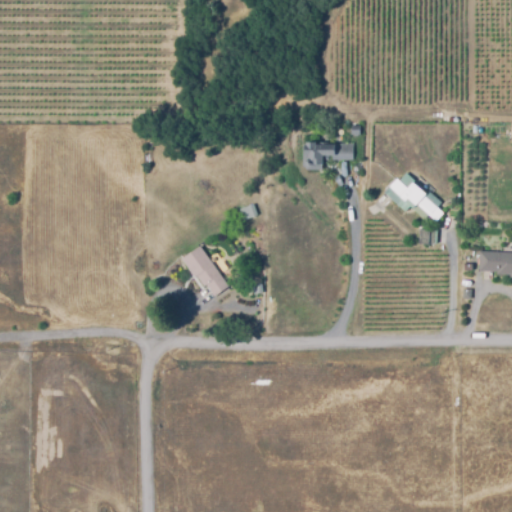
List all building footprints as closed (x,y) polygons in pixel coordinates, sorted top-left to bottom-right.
[(359,134),(350,134),(350,124),(359,124),(359,134)] [(322,168),(301,168),(301,145),(306,145),(306,142),(315,142),(315,144),(334,144),(334,142),(352,142),(353,159),(331,159),(331,154),(327,154),(327,160),(322,160),(322,168)] [(436,221),(428,214),(425,218),(410,205),(405,211),(397,204),(402,198),(388,186),(396,178),(407,187),(412,182),(426,194),(424,196),(443,212),(436,221)] [(250,206),(255,219),(242,223),(237,210),(250,206)] [(434,244),(417,244),(417,230),(434,230),(434,244)] [(220,291),(214,296),(206,285),(204,286),(182,257),(199,245),(220,274),(228,285),(220,291)] [(511,277),(508,277),(509,275),(495,274),(495,271),(477,270),(478,250),(511,251),(511,277)] [(470,299),(462,298),(462,288),(471,289),(470,299)]
